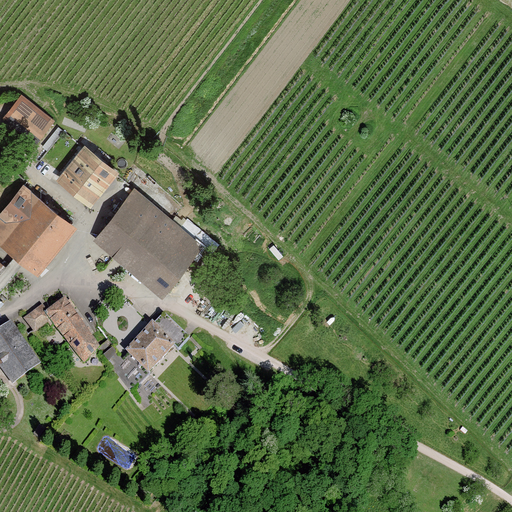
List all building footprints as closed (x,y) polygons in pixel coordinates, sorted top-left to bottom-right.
[(48,125),(17,101),(5,116),(36,140),(48,125)] [(86,150),(62,180),(90,201),(114,172),(86,150)] [(27,219),(42,201),(24,186),(0,215),(0,240),(6,246),(27,219)] [(199,242),(135,190),(124,204),(188,257),(199,242)] [(42,201),(27,219),(56,243),(71,224),(42,201)] [(188,257),(124,204),(102,233),(116,245),(166,287),(188,257)] [(27,219),(6,246),(21,257),(35,269),(56,243),(27,219)] [(81,321),(66,301),(48,313),(47,314),(51,319),(85,362),(99,347),(81,321)] [(51,319),(47,314),(48,313),(43,307),(26,320),(35,332),(51,319)] [(174,346),(173,347),(177,351),(189,339),(164,315),(154,327),(174,346)] [(174,346),(154,327),(153,326),(128,352),(129,354),(143,366),(149,373),(173,347),(174,346)] [(10,331),(0,338),(0,358),(14,378),(34,364),(34,363),(12,333),(10,331)] [(12,333),(34,363),(37,360),(15,331),(12,333)] [(114,349),(109,341),(99,348),(105,356),(113,349),(114,349)] [(134,376),(113,349),(105,356),(126,382),(134,376)] [(186,349),(157,378),(194,415),(223,386),(186,349)] [(143,366),(129,354),(123,360),(135,376),(143,366)]
